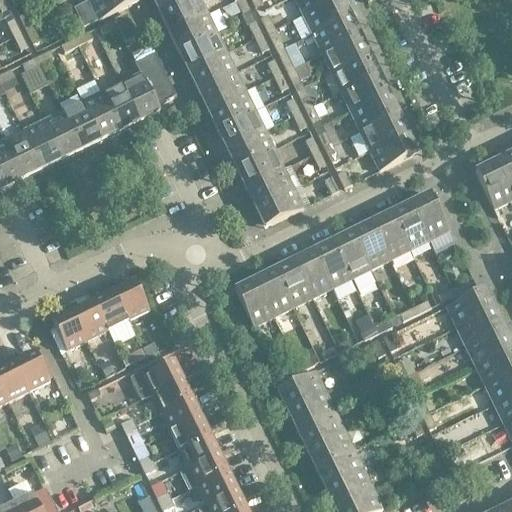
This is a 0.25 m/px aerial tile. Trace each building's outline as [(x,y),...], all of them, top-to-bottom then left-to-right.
[(20,6),(17,0),(8,0),(13,9),(20,6)] [(94,0),(88,3),(98,24),(140,3),(146,0),(94,0)] [(192,0),(150,0),(159,16),(192,0)] [(207,17),(198,0),(192,0),(159,16),(168,36),(207,17)] [(249,14),(242,0),(241,0),(235,3),(242,17),(249,14)] [(261,7),(257,0),(248,0),(254,11),(261,7)] [(339,0),(292,0),(302,18),(339,0)] [(350,19),(340,0),(339,0),(302,18),(311,38),(350,19)] [(25,16),(18,20),(25,34),(32,30),(25,16)] [(137,39),(126,17),(113,23),(116,30),(124,45),(137,39)] [(216,36),(207,17),(168,36),(178,55),(216,36)] [(267,18),(260,22),(266,36),(274,32),(267,18)] [(359,38),(350,19),(311,38),(321,57),(359,38)] [(20,37),(13,23),(6,26),(13,40),(20,37)] [(116,30),(113,23),(98,30),(102,37),(116,30)] [(261,38),(254,24),(247,28),(254,42),(261,38)] [(39,44),(32,30),(25,34),(32,48),(39,44)] [(281,46),(274,32),(266,36),(273,50),(281,46)] [(91,42),(88,35),(74,42),(77,49),(91,42)] [(226,56),(216,36),(178,55),(187,75),(226,56)] [(27,51),(20,37),(13,40),(19,54),(27,51)] [(268,52),(261,38),(254,42),(261,56),(268,52)] [(369,58),(359,38),(321,57),(330,77),(369,58)] [(77,49),(74,42),(60,49),(63,56),(77,49)] [(52,61),(49,54),(35,61),(38,68),(52,61)] [(175,99),(153,54),(133,64),(139,77),(140,76),(156,109),(175,99)] [(235,75),(226,56),(187,75),(197,94),(235,75)] [(286,57),(279,60),(286,75),(293,71),(286,57)] [(378,77),(369,58),(330,77),(340,96),(378,77)] [(38,68),(35,61),(21,68),(24,75),(38,68)] [(280,77),(273,63),(266,67),(273,81),(280,77)] [(24,75),(19,78),(28,96),(47,86),(38,68),(24,75)] [(300,85),(293,71),(286,75),(292,89),(300,85)] [(0,87),(14,80),(10,73),(0,78),(0,87)] [(245,94),(235,75),(197,94),(206,113),(245,94)] [(140,76),(139,77),(119,86),(138,125),(159,114),(156,109),(140,76)] [(287,91),(280,77),(273,81),(280,95),(287,91)] [(388,97),(378,77),(340,96),(349,115),(388,97)] [(315,83),(302,90),(305,96),(309,105),(316,99),(313,92),(317,88),(315,83)] [(138,125),(119,86),(100,96),(119,134),(138,125)] [(254,114),(245,94),(206,113),(216,133),(254,114)] [(119,134),(100,96),(81,105),(99,143),(119,134)] [(305,96),(298,99),(305,113),(312,110),(309,105),(305,96)] [(397,116),(388,97),(349,115),(359,135),(397,116)] [(299,116),(292,102),(285,105),(292,119),(299,116)] [(99,143),(81,105),(61,115),(80,153),(99,143)] [(319,124),(312,110),(305,113),(311,127),(319,124)] [(264,133),(254,114),(216,133),(225,152),(264,133)] [(80,153),(61,115),(42,124),(61,162),(80,153)] [(306,130),(299,116),(292,119),(299,133),(306,130)] [(407,135),(397,116),(359,135),(368,154),(407,135)] [(61,162),(42,124),(22,134),(41,172),(61,162)] [(273,153),(264,133),(225,152),(235,172),(273,153)] [(41,172),(22,134),(3,143),(22,181),(41,172)] [(324,135),(317,138),(324,152),(331,149),(324,135)] [(417,156),(407,135),(368,154),(378,175),(417,156)] [(318,155),(311,141),(304,144),(311,158),(318,155)] [(22,181),(3,143),(0,144),(0,185),(3,191),(22,181)] [(338,163),(331,149),(324,152),(330,166),(338,163)] [(283,172),(273,153),(235,172),(244,191),(283,172)] [(325,169),(318,155),(311,158),(318,172),(325,169)] [(511,155),(494,164),(511,200),(511,155)] [(511,203),(511,200),(494,164),(474,174),(493,213),(511,203)] [(292,191),(283,172),(244,191),(254,210),(292,191)] [(343,174),(336,178),(343,192),(350,188),(343,174)] [(338,195),(331,180),(324,184),(331,198),(338,195)] [(302,212),(292,191),(254,210),(264,231),(302,212)] [(429,196),(409,206),(428,245),(448,235),(429,196)] [(428,245),(409,206),(390,216),(408,254),(428,245)] [(408,254),(390,216),(370,225),(389,264),(408,254)] [(389,264),(370,225),(351,235),(370,273),(389,264)] [(370,273),(351,235),(331,244),(350,283),(370,273)] [(350,283),(331,244),(312,254),(331,292),(350,283)] [(331,292),(312,254),(293,263),(312,302),(331,292)] [(312,302),(293,263),(273,273),(292,311),(312,302)] [(292,311),(273,273),(254,282),(273,321),(292,311)] [(273,321),(254,282),(233,292),(252,331),(273,321)] [(148,314),(134,284),(119,291),(115,285),(109,288),(127,324),(148,314)] [(465,285),(451,292),(454,299),(468,292),(465,285)] [(127,324),(109,288),(103,291),(107,297),(92,304),(107,334),(127,324)] [(454,299),(451,292),(437,299),(441,306),(454,299)] [(483,292),(478,294),(445,310),(455,331),(493,312),(483,292)] [(107,334),(92,304),(78,311),(75,305),(69,308),(86,344),(107,334)] [(426,304),(412,311),(416,318),(430,311),(426,304)] [(86,344),(69,308),(63,311),(66,317),(51,325),(65,355),(86,344)] [(416,318),(412,311),(398,318),(402,325),(416,318)] [(503,331),(493,312),(455,331),(465,350),(503,331)] [(388,323),(374,330),(377,337),(391,330),(388,323)] [(377,337),(374,330),(360,337),(363,344),(377,337)] [(511,351),(511,349),(503,331),(465,350),(474,370),(511,351)] [(397,352),(390,338),(382,341),(389,355),(397,352)] [(349,342),(335,349),(338,356),(352,349),(349,342)] [(377,344),(370,347),(377,362),(384,358),(377,344)] [(153,346),(141,352),(145,361),(157,355),(153,346)] [(338,356),(335,349),(321,356),(324,363),(338,356)] [(511,375),(511,351),(474,370),(484,389),(511,375)] [(141,352),(120,362),(125,371),(145,361),(141,352)] [(16,356),(10,359),(28,395),(49,385),(34,355),(19,362),(16,356)] [(28,395),(10,359),(4,362),(7,368),(0,371),(0,390),(7,405),(28,395)] [(310,361),(296,368),(300,375),(314,369),(310,361)] [(107,364),(98,369),(104,380),(113,375),(107,364)] [(173,364),(143,378),(141,374),(129,380),(140,403),(151,398),(182,383),(173,364)] [(399,365),(395,367),(392,368),(399,382),(406,379),(399,365)] [(300,375),(296,368),(282,375),(286,382),(300,375)] [(399,382),(392,368),(385,372),(392,386),(399,382)] [(324,395),(314,375),(276,393),(286,414),(324,395)] [(511,399),(511,375),(484,389),(493,409),(511,399)] [(413,393),(406,379),(399,382),(406,396),(413,393)] [(406,396),(399,382),(392,386),(399,400),(406,396)] [(191,401),(182,383),(151,398),(160,416),(191,401)] [(100,398),(97,392),(86,397),(90,404),(100,398)] [(334,414),(324,395),(286,414),(295,433),(334,414)] [(511,423),(511,399),(493,409),(502,428),(511,423)] [(200,419),(191,401),(160,416),(169,434),(200,419)] [(421,402),(414,406),(421,420),(428,416),(421,402)] [(415,423),(409,409),(401,412),(408,426),(415,423)] [(343,434),(334,414),(295,433),(305,453),(343,434)] [(435,430),(428,416),(421,420),(428,434),(435,430)] [(209,438),(200,419),(169,434),(178,453),(209,438)] [(130,423),(120,428),(123,434),(133,429),(130,423)] [(422,436),(415,423),(408,426),(415,440),(422,436)] [(511,423),(502,428),(511,447),(511,423)] [(42,427),(30,433),(39,450),(50,444),(42,427)] [(137,436),(133,429),(123,434),(126,441),(137,436)] [(353,453),(343,434),(305,453),(314,472),(353,453)] [(218,456),(209,438),(178,453),(187,471),(218,456)] [(440,441),(433,445),(440,459),(447,455),(440,441)] [(434,461),(428,447),(420,451),(427,465),(434,461)] [(17,448),(6,453),(6,454),(12,466),(23,461),(17,448)] [(362,473),(353,453),(314,472),(324,491),(362,473)] [(454,469),(447,455),(440,459),(447,473),(454,469)] [(227,474),(218,456),(187,471),(180,475),(189,493),(196,489),(227,474)] [(148,459),(138,464),(141,471),(151,466),(148,459)] [(441,475),(434,461),(427,465),(434,479),(441,475)] [(155,472),(151,466),(141,471),(144,478),(155,472)] [(372,492),(362,473),(324,491),(333,511),(372,492)] [(236,493),(227,474),(196,489),(205,508),(236,493)] [(381,511),(372,492),(333,511),(381,511)] [(242,511),(245,511),(236,493),(205,508),(198,511),(242,511)] [(39,511),(31,496),(13,506),(15,511),(39,511)] [(166,496),(156,501),(159,508),(169,502),(166,496)] [(166,511),(173,509),(169,502),(159,508),(161,511),(166,511)]
